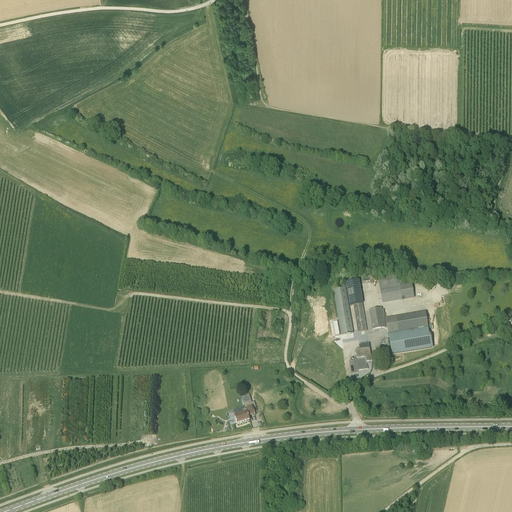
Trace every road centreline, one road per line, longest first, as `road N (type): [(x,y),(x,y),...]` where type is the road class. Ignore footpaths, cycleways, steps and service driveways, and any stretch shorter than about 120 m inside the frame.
road 1 (track): [(0,292),(110,309),(128,294),(146,293),(286,311),(290,371),(353,411)]
road 2 (secondary): [(2,511),(162,460),(357,429)]
road 3 (unclassified): [(0,25),(99,8),(173,11),(213,0)]
road 4 (unclassified): [(357,429),(351,399),(362,380),(511,314)]
road 5 (track): [(0,463),(153,440)]
road 6 (secondary): [(357,429),(511,426)]
